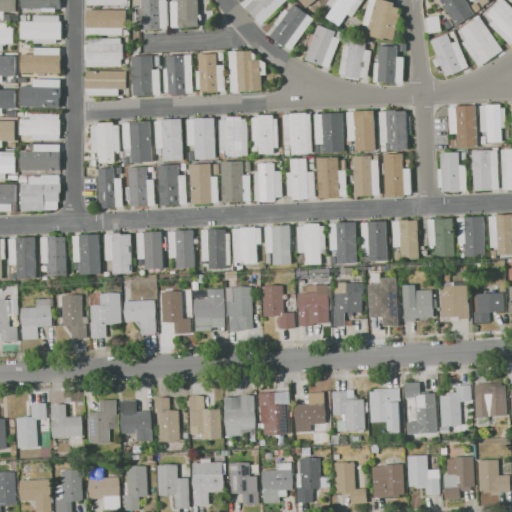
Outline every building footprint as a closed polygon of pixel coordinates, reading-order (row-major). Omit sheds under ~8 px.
[(0,0),(16,0),(16,7),(16,12),(4,12),(4,18),(0,18),(0,0)] [(22,0),(60,0),(60,8),(22,8),(22,0)] [(167,0),(167,29),(141,29),(141,0),(167,0)] [(200,0),(200,27),(194,27),(194,29),(190,29),(190,31),(178,31),(178,29),(173,29),(173,0),(200,0)] [(241,4),(245,0),(285,0),(260,24),(241,4)] [(299,0),(307,8),(315,0),(299,0)] [(326,17),(333,7),(328,4),(330,0),(364,0),(353,17),(348,14),(339,26),(326,17)] [(367,36),(369,26),(364,25),(370,0),(387,0),(395,2),(394,6),(400,8),(399,14),(401,15),(395,40),(385,38),(385,41),(367,36)] [(465,0),(474,14),(456,25),(440,0),(465,0)] [(500,0),(506,0),(511,5),(511,43),(511,45),(489,24),(493,19),(487,14),(500,0)] [(270,35),(277,25),(275,23),(286,9),(288,11),(293,4),(313,19),(290,50),(270,35)] [(87,10),(127,10),(127,27),(123,27),(123,36),(87,36),(87,10)] [(62,21),(62,38),(56,38),(56,42),(33,42),(33,38),(22,38),(22,21),(33,21),(33,16),(59,16),(59,21),(62,21)] [(426,17),(439,16),(441,32),(428,33),(426,17)] [(503,50),(478,67),(462,43),(465,41),(458,31),(480,16),(503,50)] [(444,23),(449,20),(453,26),(447,29),(444,23)] [(14,28),(14,44),(3,44),(3,46),(3,50),(0,50),(0,23),(8,23),(8,28),(14,28)] [(317,24),(335,31),(333,36),(340,39),(329,67),(322,64),(321,66),(304,59),(309,46),(304,45),(309,31),(314,33),(317,24)] [(447,33),(452,43),(457,41),(468,68),(446,77),(431,40),(447,33)] [(123,43),(123,59),(121,59),(121,67),(87,67),(87,59),(85,59),(85,43),(88,43),(88,38),(121,38),(121,43),(123,43)] [(344,76),(344,75),(339,74),(344,45),(350,46),(351,39),(367,41),(365,50),(373,51),(368,79),(361,78),(360,79),(344,76)] [(379,46),(397,46),(397,56),(403,57),(403,83),(375,82),(375,62),(379,62),(379,46)] [(22,54),(35,54),(35,48),(60,48),(60,72),(22,72),(22,54)] [(229,51),(252,50),(252,60),(260,60),(266,63),(266,75),(261,75),(262,91),(230,92),(229,51)] [(200,91),(200,89),(196,89),(195,70),(199,70),(199,53),(217,52),(217,65),(224,65),(225,90),(200,91)] [(17,55),(17,76),(3,76),(3,82),(0,82),(0,53),(2,53),(2,55),(17,55)] [(134,95),(133,55),(152,54),(152,69),(160,69),(161,94),(134,95)] [(167,55),(192,55),(193,93),(168,94),(168,92),(165,92),(164,68),(167,68),(167,55)] [(87,70),(127,70),(127,88),(119,88),(119,95),(87,95),(87,70)] [(61,78),(61,106),(21,106),(21,87),(33,87),(33,78),(61,78)] [(0,90),(16,90),(16,108),(3,108),(3,116),(0,116),(0,90)] [(488,142),(487,132),(481,132),(480,106),(486,106),(486,104),(500,103),(501,108),(507,108),(508,127),(502,128),(502,142),(488,142)] [(449,107),(475,106),(477,146),(458,147),(457,133),(450,134),(449,107)] [(387,150),(387,143),(381,143),(379,112),(385,112),(385,110),(397,110),(406,110),(406,113),(410,112),(412,136),(407,136),(408,149),(387,150)] [(20,119),(31,119),(31,112),(60,112),(60,139),(34,139),(34,135),(20,135),(20,119)] [(290,113),(310,112),(312,153),(292,154),(292,145),(284,145),(283,115),(290,114),(290,113)] [(354,113),(370,112),(370,114),(375,114),(376,134),(371,134),(371,144),(355,144),(355,140),(349,140),(348,115),(354,115),(354,113)] [(324,150),(323,140),(316,140),(315,114),(336,113),(336,114),(340,114),(341,143),(337,143),(337,150),(324,150)] [(259,154),(259,146),(253,146),(251,117),(258,117),(257,115),(273,115),(273,119),(277,119),(278,148),(275,148),(275,153),(259,154)] [(225,117),(242,116),(242,119),(247,119),(249,155),(243,156),(227,157),(227,150),(220,151),(219,120),(225,120),(225,117)] [(196,159),(195,145),(188,145),(187,120),(194,120),(194,118),(214,117),(216,158),(196,159)] [(16,125),(16,141),(8,141),(8,147),(0,147),(0,119),(7,119),(7,125),(16,125)] [(155,121),(161,120),(183,119),(185,159),(164,160),(163,148),(157,148),(155,121)] [(132,163),(131,148),(125,149),(123,122),(150,121),(152,162),(132,163)] [(97,123),(114,123),(114,126),(118,125),(119,151),(114,151),(115,162),(98,163),(98,151),(92,152),(92,125),(97,125),(97,123)] [(61,144),(61,170),(22,170),(22,151),(34,151),(34,144),(61,144)] [(511,188),(503,189),(501,149),(511,148),(511,188)] [(472,151),(497,149),(498,189),(492,189),(492,191),(474,191),(472,151)] [(0,151),(16,151),(16,173),(6,173),(6,179),(0,179),(0,151)] [(467,191),(442,192),(442,187),(438,187),(437,170),(441,169),(440,153),(459,152),(459,164),(466,164),(467,191)] [(403,153),(404,169),(412,169),(413,195),(386,196),(384,154),(403,153)] [(381,194),(374,194),(374,195),(356,196),(354,155),(371,154),(371,160),(374,159),(379,159),(381,194)] [(339,157),(340,171),(347,170),(348,196),(341,196),(341,197),(319,198),(317,158),(339,157)] [(316,197),(309,198),(309,199),(293,199),(293,196),(288,196),(287,172),(291,172),(291,159),(306,158),(307,171),(315,171),(316,197)] [(252,200),(224,202),(222,161),(243,160),(244,175),(251,175),(252,200)] [(211,163),(212,177),(218,176),(219,202),(213,202),(213,204),(192,205),(190,164),(211,163)] [(274,163),(275,172),(282,171),(283,196),(276,197),(276,201),(261,202),(261,200),(256,200),(255,175),(259,175),(259,163),(274,163)] [(180,206),(161,207),(159,165),(178,164),(179,175),(186,175),(188,203),(180,204),(180,206)] [(147,167),(148,179),(154,179),(155,205),(130,206),(130,202),(128,202),(128,201),(127,201),(126,187),(129,187),(129,168),(147,167)] [(123,207),(116,208),(116,209),(100,210),(98,168),(114,168),(114,178),(122,177),(123,207)] [(60,177),(60,183),(62,183),(62,193),(60,193),(60,203),(58,203),(58,210),(45,210),(45,211),(21,211),(21,184),(29,184),(29,177),(60,177)] [(0,183),(16,183),(16,208),(12,208),(12,211),(0,211),(0,183)] [(511,254),(498,255),(498,247),(491,247),(490,216),(496,216),(496,215),(511,214),(511,254)] [(483,217),(485,254),(465,255),(465,244),(459,244),(457,218),(483,217)] [(455,258),(436,259),(435,245),(429,245),(428,219),(453,218),(455,258)] [(419,219),(421,259),(401,260),(400,246),(394,246),(393,222),(400,221),(399,220),(419,219)] [(389,261),(370,262),(370,255),(363,256),(362,223),(368,222),(368,221),(387,220),(389,261)] [(357,221),(359,262),(338,263),(337,250),(331,250),(330,223),(357,221)] [(290,224),(292,264),(274,265),(273,253),(270,253),(266,253),(265,227),(272,227),(272,225),(290,224)] [(322,264),(307,265),(306,252),(299,253),(297,227),(305,226),(305,225),(320,224),(320,226),(326,226),(327,253),(321,254),(322,264)] [(261,226),(262,243),(257,243),(258,261),(235,262),(233,228),(261,226)] [(194,229),(196,267),(177,268),(177,258),(170,258),(169,232),(176,232),(176,230),(194,229)] [(227,269),(210,270),(209,261),(202,261),(201,230),(225,229),(225,234),(230,233),(231,264),(227,265),(227,269)] [(164,268),(146,269),(145,258),(137,259),(136,233),(162,232),(164,268)] [(101,274),(82,275),(81,261),(74,262),(73,234),(99,233),(101,274)] [(131,233),(133,273),(113,274),(112,260),(106,261),(105,234),(131,233)] [(37,278),(18,278),(18,264),(10,265),(9,239),(16,238),(16,237),(35,236),(37,278)] [(67,236),(69,276),(49,277),(48,263),(42,263),(40,237),(67,236)] [(296,270),(307,269),(307,277),(296,278),(296,270)] [(236,279),(227,279),(226,271),(235,271),(236,279)] [(404,283),(403,274),(414,274),(414,282),(404,283)] [(450,274),(451,284),(443,285),(443,275),(450,274)] [(336,282),(365,283),(364,312),(354,312),(354,315),(348,315),(348,312),(346,312),(345,326),(333,326),(334,305),(336,305),(336,282)] [(263,286),(283,284),(284,312),(295,311),(296,329),(279,330),(278,315),(264,316),(263,286)] [(403,285),(416,284),(416,291),(433,290),(434,317),(429,318),(429,319),(420,319),(420,318),(416,318),(417,320),(404,321),(403,285)] [(299,327),(297,293),(302,293),(302,286),(328,285),(328,300),(331,300),(332,310),(329,310),(330,322),(314,323),(314,326),(299,327)] [(440,317),(439,286),(467,285),(468,303),(470,303),(471,318),(458,319),(458,316),(440,317)] [(226,287),(252,286),(255,331),(229,332),(226,287)] [(196,330),(194,299),(207,298),(206,288),(224,287),(227,329),(196,330)] [(383,288),(384,297),(371,297),(371,289),(383,288)] [(162,292),(182,291),(184,318),(191,318),(191,333),(175,334),(174,322),(163,322),(162,292)] [(92,339),(91,322),(92,322),(91,305),(101,304),(100,293),(120,292),(122,323),(106,324),(107,338),(92,339)] [(476,294),(504,292),(505,312),(490,313),(491,322),(474,323),(474,311),(476,311),(476,294)] [(83,295),(84,316),(88,316),(89,324),(87,324),(88,338),(76,338),(75,324),(64,325),(62,296),(72,294),(83,295)] [(18,342),(2,342),(2,331),(0,331),(0,298),(18,297),(19,314),(10,314),(11,326),(17,326),(18,342)] [(368,299),(397,297),(398,314),(400,314),(400,326),(371,327),(370,318),(369,318),(368,299)] [(21,308),(36,307),(36,299),(55,298),(55,306),(52,306),(53,327),(38,327),(39,340),(23,341),(21,308)] [(125,301),(154,299),(156,333),(141,334),(141,322),(126,323),(125,301)] [(140,333),(140,345),(157,345),(156,333),(140,333)] [(403,383),(421,382),(421,394),(436,393),(438,431),(406,433),(403,383)] [(475,384),(496,383),(496,385),(506,385),(508,416),(490,416),(490,424),(477,425),(475,384)] [(442,426),(440,396),(447,395),(447,392),(456,392),(455,385),(471,384),(471,400),(461,401),(461,412),(469,412),(470,425),(442,426)] [(370,422),(369,391),(374,391),(374,389),(400,388),(401,407),(400,407),(401,428),(387,429),(387,421),(370,422)] [(332,391),(355,390),(355,400),(364,399),(365,430),(345,431),(344,420),(344,414),(333,415),(332,391)] [(258,393),(290,391),(291,410),(287,411),(289,434),(267,435),(266,422),(260,422),(258,393)] [(296,425),(295,404),(308,404),(308,393),(324,392),(325,423),(296,425)] [(190,396),(205,395),(206,408),(220,408),(222,438),(202,439),(202,434),(191,435),(190,396)] [(226,436),(224,396),(255,395),(257,427),(255,427),(255,434),(226,436)] [(155,398),(171,397),(172,410),(179,409),(180,442),(160,443),(159,421),(156,421),(155,398)] [(89,444),(88,413),(99,412),(99,400),(116,399),(118,429),(111,429),(111,443),(89,444)] [(120,400),(137,400),(137,411),(151,410),(152,440),(137,441),(137,434),(121,434),(120,400)] [(18,447),(17,418),(33,417),(32,403),(46,402),(47,419),(37,420),(38,446),(18,447)] [(51,404),(66,403),(67,416),(82,416),(83,436),(53,438),(51,404)] [(337,421),(344,420),(345,431),(337,431),(337,421)] [(323,433),(331,432),(331,440),(327,441),(323,441),(323,433)] [(133,446),(142,445),(142,453),(133,454),(133,446)] [(3,450),(11,449),(12,459),(3,459),(3,450)] [(442,494),(426,494),(425,485),(409,486),(408,456),(428,455),(428,470),(440,469),(442,494)] [(474,456),(475,487),(472,487),(472,490),(460,491),(461,499),(445,499),(444,474),(448,474),(447,457),(474,456)] [(320,458),(321,476),(329,475),(329,487),(313,488),(314,501),(298,502),(297,473),(300,473),(300,459),(320,458)] [(511,491),(480,493),(479,459),(498,458),(499,476),(511,475),(511,491)] [(223,462),(224,491),(210,492),(211,505),(194,505),(192,464),(223,462)] [(259,503),(243,504),(242,494),(231,495),(230,463),(252,462),(252,476),(258,475),(259,503)] [(292,462),(293,490),(287,491),(287,495),(280,496),(280,502),(264,503),(262,470),(278,469),(277,463),(292,462)] [(368,503),(351,504),(351,494),(342,494),(342,493),(336,493),(335,463),(355,462),(356,489),(367,488),(368,503)] [(403,463),(405,494),(389,495),(389,497),(374,498),(373,466),(384,466),(383,464),(403,463)] [(189,508),(175,509),(175,495),(159,496),(158,466),(177,465),(178,478),(187,477),(189,508)] [(147,466),(149,496),(141,496),(142,509),(125,510),(125,495),(129,495),(128,467),(147,466)] [(82,469),(84,501),(73,501),(73,511),(56,511),(55,485),(62,484),(61,470),(82,469)] [(120,508),(104,509),(104,499),(91,499),(90,469),(104,469),(105,478),(119,477),(120,508)] [(0,511),(0,471),(4,471),(8,471),(11,472),(14,472),(16,473),(17,506),(2,506),(2,511),(0,511)] [(53,511),(36,511),(36,500),(21,500),(20,481),(51,479),(53,511)]
